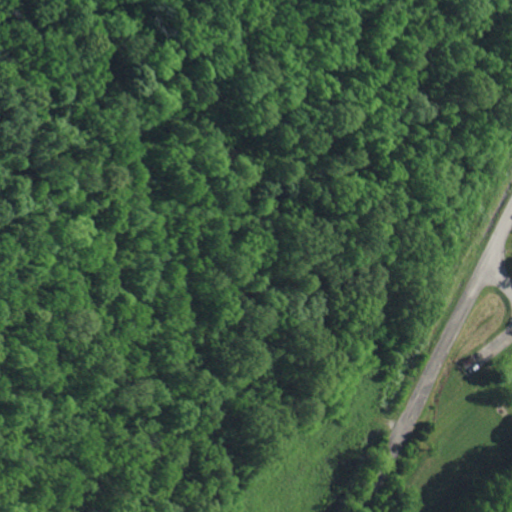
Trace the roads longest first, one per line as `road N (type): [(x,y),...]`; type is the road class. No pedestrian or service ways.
road 1 (residential): [(511,183),(358,488)]
road 2 (residential): [(376,511),(400,462),(465,417),(483,370),(511,333)]
